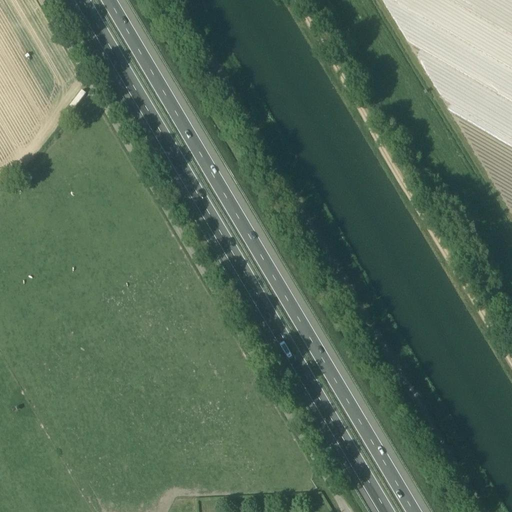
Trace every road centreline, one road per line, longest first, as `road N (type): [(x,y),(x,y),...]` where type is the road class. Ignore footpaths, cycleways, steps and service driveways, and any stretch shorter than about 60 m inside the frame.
road 1 (unclassified): [(348,511),(40,0)]
road 2 (unclassified): [(491,511),(183,0)]
road 3 (motorway): [(414,511),(108,0)]
road 4 (motorway): [(82,0),(386,511)]
road 5 (track): [(511,362),(292,0)]
